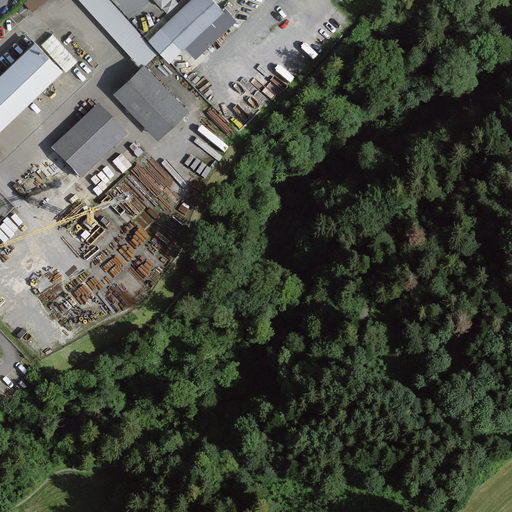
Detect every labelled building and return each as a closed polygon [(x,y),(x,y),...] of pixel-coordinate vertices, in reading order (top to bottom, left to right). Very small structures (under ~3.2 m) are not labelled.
[(26,0),(25,1),(32,9),(41,0),(26,0)] [(77,0),(138,65),(150,54),(98,0),(77,0)] [(226,6),(224,9),(215,0),(188,0),(147,37),(168,60),(185,45),(196,56),(238,19),(226,6)] [(0,124),(60,68),(35,41),(0,74),(0,124)] [(113,92),(158,137),(188,108),(143,62),(113,92)] [(80,181),(126,136),(97,106),(50,151),(80,181)]
